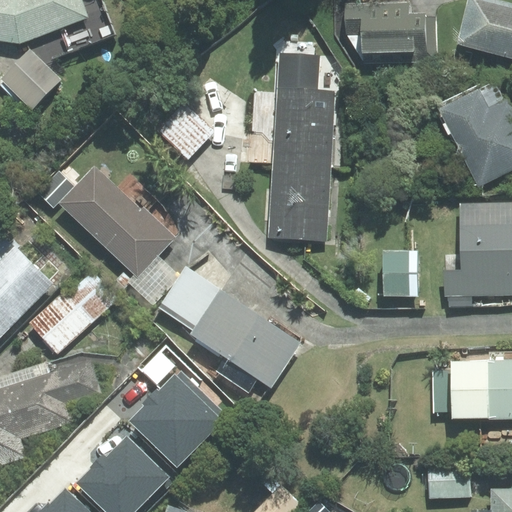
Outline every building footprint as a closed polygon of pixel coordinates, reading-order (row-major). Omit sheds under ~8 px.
[(0,0),(0,38),(26,42),(94,17),(87,0),(0,0)] [(511,57),(511,1),(508,0),(476,0),(464,44),(511,57)] [(417,1),(378,2),(378,17),(369,17),(370,64),(434,62),(433,12),(417,12),(417,1)] [(65,78),(33,49),(15,68),(6,79),(38,108),(65,78)] [(502,81),(487,88),(495,106),(511,99),(502,81)] [(338,88),(281,86),(274,237),(331,239),(338,88)] [(487,88),(446,106),(483,184),(511,170),(511,98),(511,99),(495,106),(487,88)] [(219,130),(188,101),(162,130),(193,159),(205,146),(219,130)] [(47,180),(63,195),(82,175),(66,160),(47,180)] [(147,209),(101,165),(66,201),(141,273),(144,275),(163,256),(180,238),(149,207),(147,209)] [(511,201),(467,202),(468,270),(451,270),(451,296),(511,295),(511,201)] [(446,212),(430,212),(429,247),(445,247),(446,212)] [(20,245),(0,265),(0,331),(4,335),(5,337),(58,283),(20,245)] [(426,250),(391,249),(388,295),(424,297),(426,250)] [(183,275),(163,256),(144,275),(141,273),(133,282),(156,304),(178,283),(183,275)] [(223,366),(266,395),(272,386),(277,389),(308,342),(191,264),(183,275),(178,283),(162,307),(202,333),(197,340),(210,349),(213,343),(230,354),(223,366)] [(68,290),(33,322),(43,334),(61,353),(122,298),(97,271),(73,294),(68,290)] [(511,358),(460,359),(460,371),(438,371),(438,412),(460,412),(460,419),(511,418),(511,358)] [(0,389),(0,467),(17,462),(34,457),(28,438),(77,423),(72,404),(105,394),(95,360),(55,373),(2,389),(0,389)] [(51,362),(0,377),(0,383),(2,389),(55,373),(51,362)] [(142,406),(128,421),(177,468),(228,417),(181,371),(176,376),(175,374),(159,390),(157,389),(141,405),(142,406)] [(92,468),(77,483),(106,511),(133,511),(168,477),(126,436),(107,456),(104,453),(90,467),(92,468)] [(474,462),(433,462),(432,497),(474,497),(474,479),(474,462)] [(280,471),(248,502),(258,511),(302,511),(312,503),(280,471)] [(48,501),(36,511),(90,511),(65,487),(50,503),(48,501)] [(497,511),(511,511),(511,488),(498,489),(497,511)] [(330,511),(320,501),(308,511),(330,511)] [(200,511),(174,503),(171,511),(200,511)]
